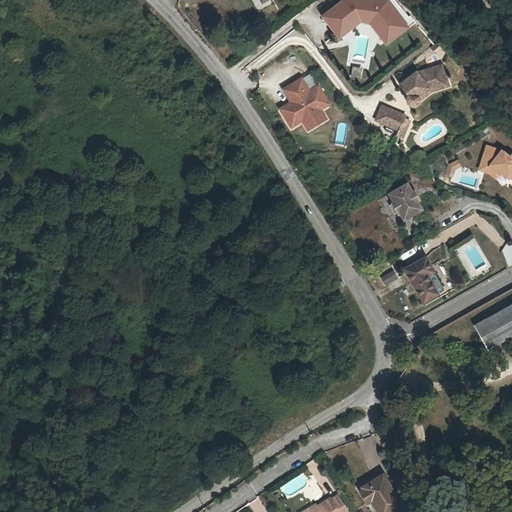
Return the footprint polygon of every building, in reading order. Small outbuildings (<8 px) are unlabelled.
[(338,0),(320,14),(335,33),(357,16),(360,20),(368,21),(385,43),(414,21),(408,15),(409,14),(396,0),(338,0)] [(399,83),(408,95),(407,95),(407,96),(407,97),(407,98),(406,98),(406,99),(406,100),(407,100),(407,101),(407,102),(407,103),(408,103),(409,104),(409,105),(410,105),(411,105),(412,106),(413,106),(414,106),(415,105),(416,105),(417,104),(418,104),(418,103),(419,102),(419,101),(419,100),(420,100),(420,99),(420,98),(419,98),(419,97),(419,96),(419,95),(418,95),(429,87),(428,85),(454,79),(451,62),(425,67),(424,66),(399,83)] [(361,78),(362,67),(351,66),(350,77),(361,78)] [(308,90),(300,77),(289,84),(297,96),(292,100),(282,106),(293,124),(301,120),(303,119),(310,120),(317,116),(319,108),(328,103),(317,84),(308,90)] [(297,96),(289,84),(285,87),(292,100),(297,96)] [(375,119),(399,129),(399,130),(402,123),(407,125),(409,120),(404,117),(405,115),(381,104),(375,119)] [(303,119),(301,120),(307,129),(325,118),(319,108),(317,116),(310,120),(303,119)] [(402,137),(407,125),(402,123),(399,130),(399,129),(397,134),(402,137)] [(502,149),(486,144),(478,171),(489,174),(496,180),(501,175),(510,181),(510,180),(511,180),(511,153),(511,155),(502,149)] [(452,178),(459,163),(452,160),(445,174),(452,178)] [(417,193),(415,190),(410,182),(392,192),(406,219),(425,208),(421,201),(419,198),(417,199),(414,195),(417,193)] [(417,189),(415,190),(417,193),(414,195),(417,199),(419,198),(421,201),(423,199),(417,189)] [(433,251),(436,261),(447,257),(443,247),(433,251)] [(436,272),(428,257),(407,268),(424,301),(439,294),(429,275),(436,272)] [(395,268),(383,274),(388,283),(399,277),(395,268)] [(504,341),(511,335),(511,306),(491,319),(504,341)] [(491,319),(475,328),(487,350),(504,341),(491,319)] [(376,487),(387,481),(383,476),(373,482),(376,487)] [(376,487),(374,484),(360,493),(367,504),(372,502),(377,511),(395,511),(403,507),(387,481),(376,487)] [(331,501),(330,499),(308,511),(346,511),(338,497),(331,501)]
